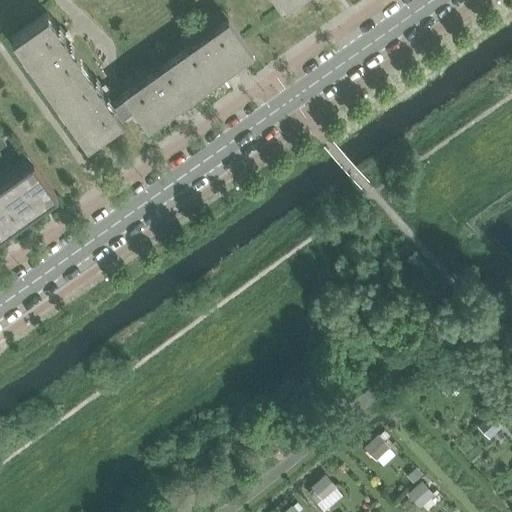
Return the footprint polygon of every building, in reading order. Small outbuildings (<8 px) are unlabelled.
[(84,65),(74,51),(47,11),(11,36),(49,89),(84,65)] [(228,68),(238,61),(236,59),(248,50),(250,54),(252,52),(228,18),(175,55),(199,89),(200,88),(199,86),(210,77),(212,79),(221,73),(219,70),(226,65),(228,68)] [(199,89),(175,55),(122,93),(123,95),(132,108),(147,128),(149,126),(147,123),(158,115),(160,117),(169,110),(167,107),(174,102),(176,105),(186,98),(184,96),(196,88),(198,90),(199,89)] [(123,95),(113,101),(111,103),(84,65),(49,89),(86,142),(122,117),(121,116),(132,108),(123,95)] [(27,154),(9,166),(40,209),(57,196),(27,154)] [(9,166),(0,172),(0,190),(22,221),(40,209),(9,166)] [(0,190),(0,228),(4,234),(22,221),(0,190)] [(447,373),(425,389),(438,406),(460,391),(447,373)] [(491,412),(478,426),(490,438),(503,424),(491,412)] [(373,439),(350,455),(363,473),(385,457),(373,439)] [(416,466),(407,475),(413,483),(423,474),(416,466)] [(327,474),(304,490),(317,507),(339,491),(327,474)] [(422,480),(408,493),(420,506),(434,493),(422,480)]
